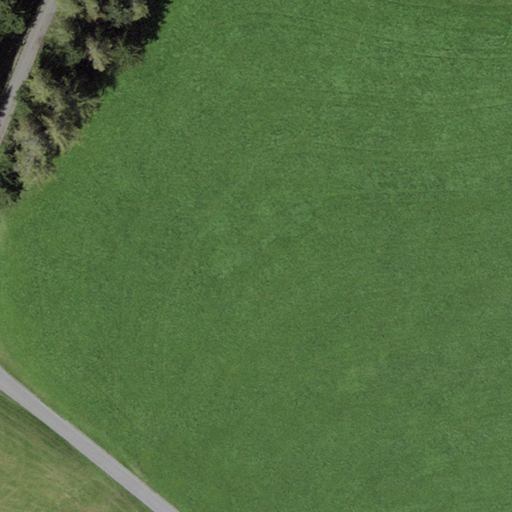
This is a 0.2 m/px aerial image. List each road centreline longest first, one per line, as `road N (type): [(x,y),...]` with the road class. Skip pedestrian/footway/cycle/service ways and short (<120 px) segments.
road 1 (unclassified): [(0,374),(166,511)]
road 2 (unclassified): [(48,0),(0,130)]
